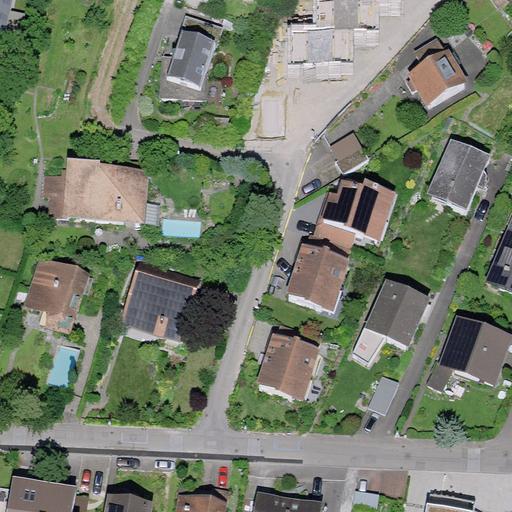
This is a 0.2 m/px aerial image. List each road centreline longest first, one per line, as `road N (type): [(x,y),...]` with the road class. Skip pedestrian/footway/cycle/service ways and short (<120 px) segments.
road 1 (residential): [(129,137),(246,159),(287,182),(202,444)]
road 2 (residential): [(202,444),(506,462)]
road 3 (residential): [(0,436),(202,444)]
